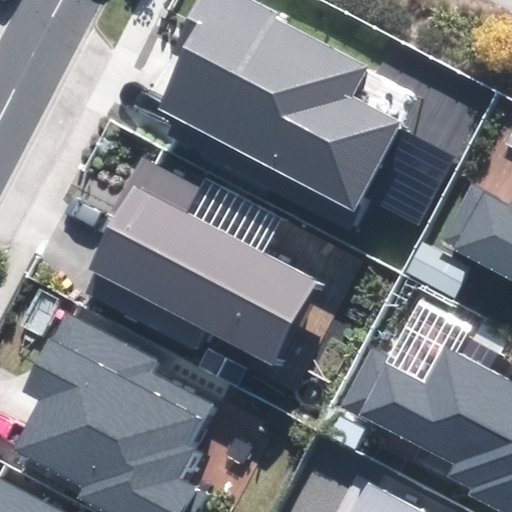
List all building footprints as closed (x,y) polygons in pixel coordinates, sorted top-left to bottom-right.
[(201,22),(157,107),(354,210),(400,123),(350,97),(366,67),(237,0),(204,0),(195,19),(201,22)] [(195,185),(143,158),(85,267),(271,364),(314,281),(181,211),(195,185)] [(511,207),(474,188),(445,244),(511,278),(511,207)] [(223,396),(66,314),(26,390),(44,400),(17,451),(88,488),(82,500),(105,511),(180,511),(191,491),(177,483),(223,396)] [(371,351),(341,408),(455,467),(450,477),(472,488),(469,494),(504,511),(511,511),(511,384),(444,349),(427,380),(371,351)] [(62,511),(0,479),(0,511),(62,511)] [(422,511),(369,484),(354,511),(422,511)]
